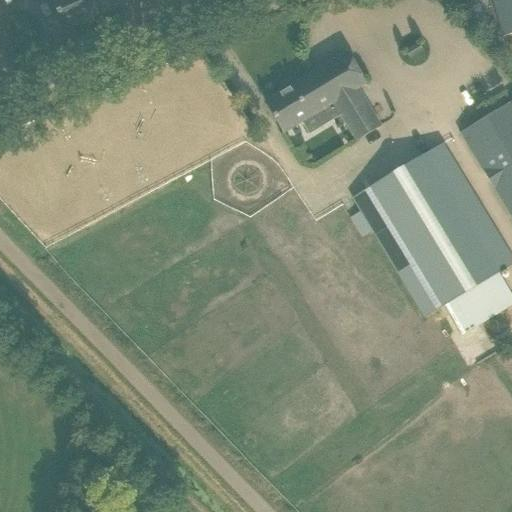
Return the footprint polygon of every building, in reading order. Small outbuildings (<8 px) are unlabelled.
[(52,0),(65,30),(134,0),(52,0)] [(511,0),(492,0),(503,37),(511,34),(511,0)] [(341,114),(357,140),(379,127),(357,90),(371,81),(353,51),(310,77),(335,118),(341,114)] [(304,120),(311,132),(335,118),(310,77),(267,103),(284,132),(304,120)] [(460,134),(511,220),(511,103),(460,134)] [(446,307),(463,336),(511,306),(511,295),(499,274),(511,266),(511,258),(443,144),(352,199),(425,319),(446,307)]
